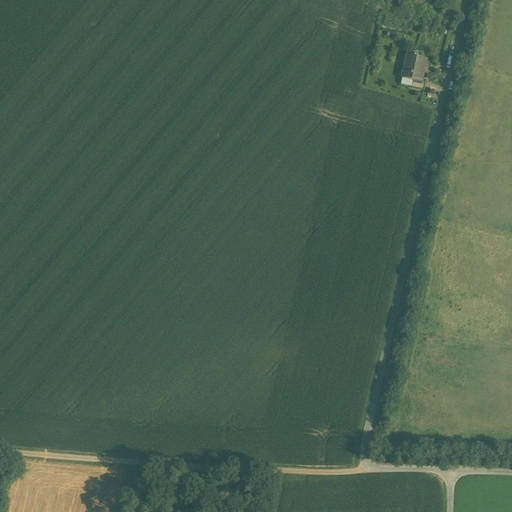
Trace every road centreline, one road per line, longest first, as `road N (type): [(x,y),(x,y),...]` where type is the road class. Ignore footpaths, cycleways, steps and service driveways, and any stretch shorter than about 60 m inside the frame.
road 1 (unclassified): [(364,469),(466,0)]
road 2 (unclassified): [(0,450),(313,476),(364,469)]
